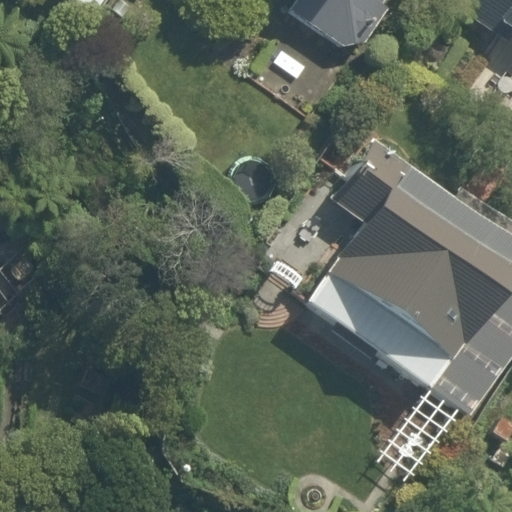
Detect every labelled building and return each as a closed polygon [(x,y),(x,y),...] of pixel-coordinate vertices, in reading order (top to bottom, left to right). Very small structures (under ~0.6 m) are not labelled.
[(55,0),(58,2),(46,20),(68,35),(90,0),(55,0)] [(261,0),(256,9),(347,63),(383,0),(261,0)] [(511,0),(437,0),(430,13),(479,43),(489,27),(511,41),(511,0)] [(511,108),(490,143),(511,157),(511,108)] [(342,220),(282,307),(410,394),(415,385),(461,416),(511,341),(511,315),(478,293),(510,247),(352,139),(312,199),(342,220)]
